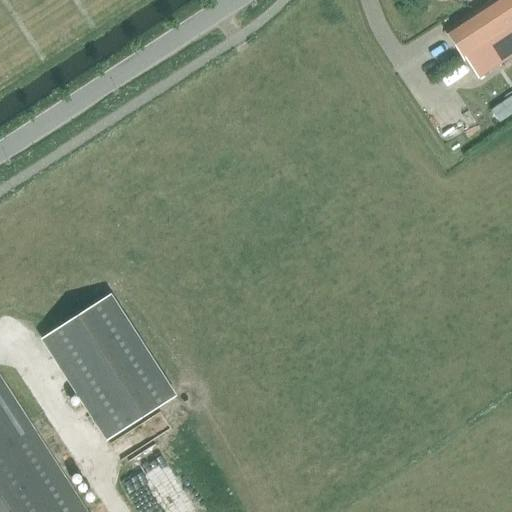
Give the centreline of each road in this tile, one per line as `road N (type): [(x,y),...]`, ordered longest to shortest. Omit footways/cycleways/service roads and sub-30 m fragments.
road 1 (tertiary): [(0,150),(229,0)]
road 2 (track): [(0,348),(14,347),(115,511)]
